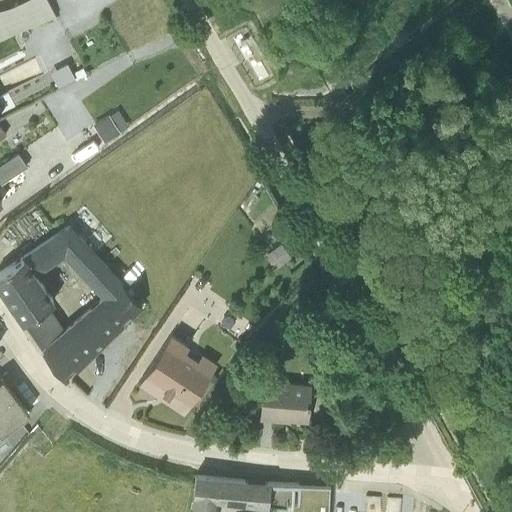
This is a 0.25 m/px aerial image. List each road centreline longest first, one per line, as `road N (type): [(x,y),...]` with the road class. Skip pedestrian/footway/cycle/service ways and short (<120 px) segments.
road 1 (unclassified): [(184,0),(449,482)]
road 2 (residential): [(449,482),(221,461),(151,445),(98,424),(51,391),(0,323)]
